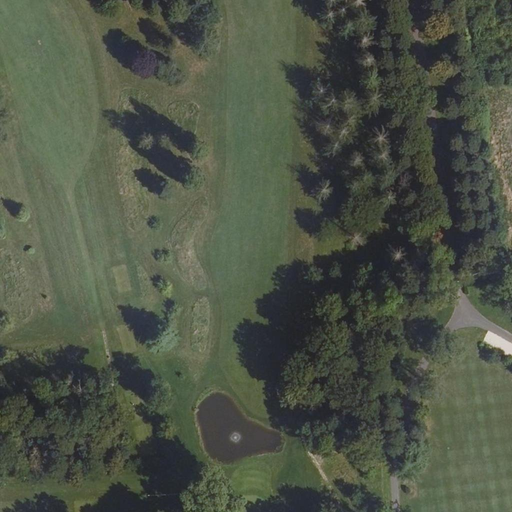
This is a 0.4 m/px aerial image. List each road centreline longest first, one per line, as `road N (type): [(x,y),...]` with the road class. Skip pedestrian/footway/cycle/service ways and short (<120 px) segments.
road 1 (unclassified): [(407,0),(456,312)]
road 2 (unclassified): [(456,312),(418,365),(397,437),(394,511)]
